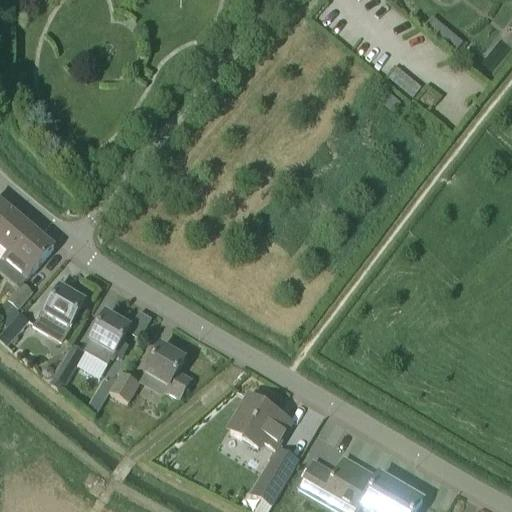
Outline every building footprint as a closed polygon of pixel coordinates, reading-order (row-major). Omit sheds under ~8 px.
[(461,47),(449,37),(442,45),(454,55),(461,47)] [(412,102),(421,92),(397,72),(389,82),(412,102)] [(0,228),(11,216),(0,206),(0,228)] [(20,249),(33,235),(11,216),(0,228),(0,253),(6,258),(16,246),(20,249)] [(52,252),(33,235),(20,249),(16,246),(6,258),(1,263),(25,284),(52,252)] [(0,312),(0,327),(3,330),(31,296),(21,287),(0,312)] [(84,306),(60,292),(44,318),(41,316),(31,331),(59,348),(84,306)] [(18,317),(0,338),(0,346),(6,352),(29,326),(18,317)] [(83,355),(72,348),(49,387),(61,396),(78,367),(101,380),(121,346),(116,343),(124,329),(105,318),(83,355)] [(188,386),(175,379),(184,364),(159,350),(142,379),(167,393),(164,397),(177,405),(188,386)] [(42,380),(43,380),(43,381),(44,381),(45,382),(46,382),(47,382),(48,382),(50,382),(51,381),(52,380),(53,379),(53,378),(54,377),(54,376),(54,375),(54,374),(53,373),(53,372),(52,372),(52,371),(51,371),(51,370),(50,370),(49,370),(48,369),(47,369),(46,370),(45,370),(44,370),(44,371),(43,371),(43,372),(42,372),(42,373),(41,374),(41,375),(41,376),(41,377),(42,378),(42,379),(42,380)] [(120,377),(108,397),(128,408),(139,388),(120,377)] [(95,419),(104,404),(94,398),(85,413),(95,419)] [(273,456),(275,453),(290,427),(249,403),(228,439),(260,458),(264,450),(273,456)] [(268,511),(296,466),(275,453),(273,456),(246,500),(265,511),(268,511)] [(418,511),(424,503),(380,478),(379,480),(345,461),(335,478),(313,466),(297,493),(328,511),(418,511)]
